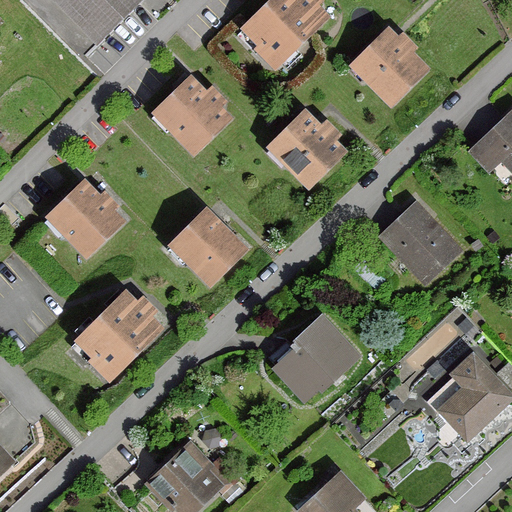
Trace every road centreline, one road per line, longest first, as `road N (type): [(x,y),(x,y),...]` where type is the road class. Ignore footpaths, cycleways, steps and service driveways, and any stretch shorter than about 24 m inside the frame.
road 1 (residential): [(511,54),(22,511)]
road 2 (residential): [(196,0),(0,194)]
